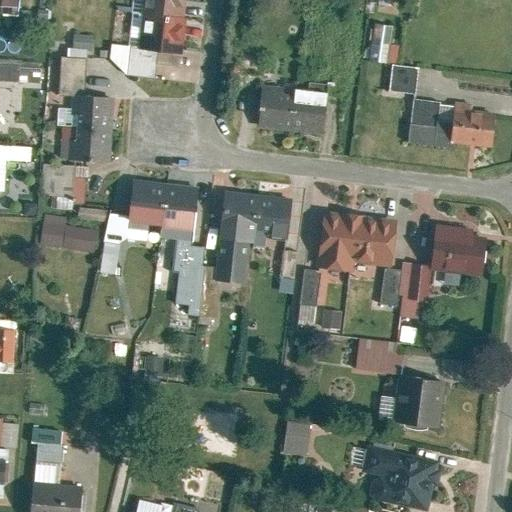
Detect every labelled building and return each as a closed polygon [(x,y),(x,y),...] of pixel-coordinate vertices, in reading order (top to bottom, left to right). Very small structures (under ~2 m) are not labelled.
[(144,0),(142,17),(184,23),(187,0),(144,0)] [(20,4),(3,3),(2,14),(19,15),(20,4)] [(140,52),(182,57),(186,23),(144,18),(140,52)] [(371,64),(388,66),(393,29),(376,27),(371,64)] [(92,36),(74,34),(73,49),(91,50),(92,36)] [(61,57),(59,88),(84,90),(86,59),(61,57)] [(42,70),(0,67),(0,84),(41,87),(42,70)] [(394,68),(391,95),(416,97),(419,71),(394,68)] [(73,97),(73,95),(84,96),(84,90),(59,88),(58,96),(73,97)] [(265,88),(260,132),(290,135),(295,92),(265,88)] [(328,96),(295,92),(290,135),(323,140),(328,96)] [(84,96),(73,95),(73,97),(72,115),(79,115),(78,128),(110,130),(111,99),(96,98),(96,97),(84,96)] [(454,126),(438,124),(440,105),(415,102),(409,147),(451,152),(454,126)] [(496,117),(457,112),(452,147),(492,152),(496,117)] [(92,160),(108,161),(110,130),(78,128),(77,141),(70,141),(70,142),(61,141),(60,158),(69,159),(69,160),(91,162),(92,160)] [(33,149),(0,147),(0,194),(31,196),(33,149)] [(75,168),(44,166),(42,198),(73,199),(75,168)] [(167,188),(136,184),(130,230),(161,234),(167,188)] [(204,192),(167,188),(161,234),(198,238),(204,192)] [(259,198),(228,194),(221,245),(252,249),(253,242),(255,228),(259,198)] [(292,202),(259,198),(255,228),(289,232),(292,202)] [(38,207),(26,206),(26,218),(38,219),(38,207)] [(108,214),(81,210),(79,222),(106,226),(108,214)] [(398,224),(328,216),(321,273),(354,277),(355,266),(393,270),(398,224)] [(96,232),(45,225),(41,248),(93,256),(96,232)] [(488,242),(438,236),(433,273),(483,280),(488,242)] [(252,249),(221,245),(216,285),(247,289),(252,249)] [(300,255),(285,253),(281,282),(296,285),(300,255)] [(431,271),(404,267),(401,301),(428,305),(431,271)] [(403,274),(386,272),(382,307),(399,309),(403,274)] [(322,275),(306,273),(301,308),(318,310),(322,275)] [(343,314),(325,312),(323,332),(341,334),(343,314)] [(0,363),(15,364),(17,333),(0,332),(0,363)] [(398,346),(361,342),(357,373),(404,378),(406,359),(397,358),(398,346)] [(396,427),(441,433),(446,387),(401,381),(396,427)] [(290,425),(285,456),(309,459),(314,428),(290,425)] [(5,426),(3,450),(17,451),(18,427),(5,426)] [(63,433),(34,431),(33,447),(62,449),(63,433)] [(39,448),(38,465),(63,467),(64,450),(39,448)] [(411,511),(429,511),(440,464),(370,448),(364,476),(377,479),(371,503),(411,511)] [(38,465),(36,487),(61,489),(63,467),(38,465)] [(61,489),(36,487),(34,511),(81,511),(83,490),(61,489)]
